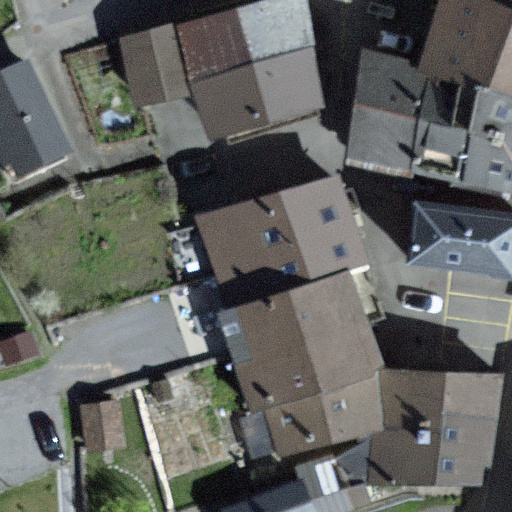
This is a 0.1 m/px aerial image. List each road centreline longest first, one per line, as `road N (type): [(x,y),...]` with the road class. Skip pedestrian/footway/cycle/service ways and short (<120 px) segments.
road 1 (residential): [(38,29),(59,112),(83,155),(173,146),(187,169),(332,127)]
road 2 (residential): [(511,358),(404,326),(374,279),(344,193),(332,127)]
road 3 (residential): [(207,0),(38,29)]
road 4 (residential): [(332,127),(352,35),(395,15),(397,0)]
road 5 (residential): [(90,511),(69,374)]
